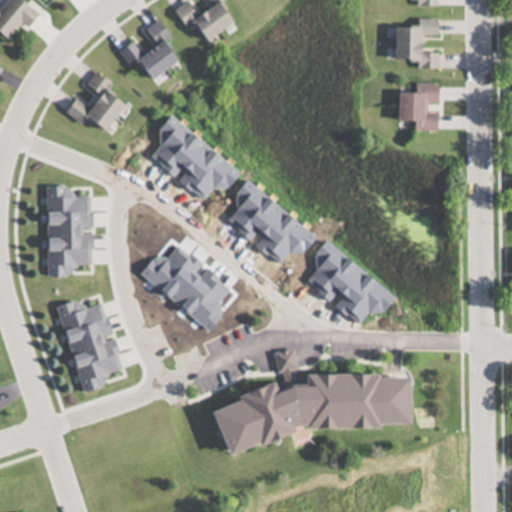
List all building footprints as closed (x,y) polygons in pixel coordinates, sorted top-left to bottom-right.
[(4,0),(0,6),(0,37),(4,41),(17,25),(24,30),(36,15),(16,0),(4,0)] [(233,20),(220,0),(201,0),(206,7),(192,16),(184,3),(173,10),(195,44),(233,20)] [(436,20),(414,20),(414,29),(389,29),(388,62),(414,62),(413,70),(437,70),(437,53),(418,53),(418,37),(436,37),(436,20)] [(141,83),(174,60),(161,42),(167,38),(155,21),(139,32),(149,46),(137,55),(128,43),(117,50),(141,83)] [(60,113),(79,126),(82,122),(98,133),(119,104),(100,91),(105,83),(91,74),(82,88),(92,94),(83,108),(70,99),(60,113)] [(411,132),(435,133),(435,114),(425,113),(425,104),(436,104),(436,85),(412,84),(412,94),(393,94),(392,122),(411,123),(411,132)] [(40,188),(41,278),(69,277),(69,267),(87,267),(87,198),(68,198),(67,187),(40,188)] [(54,311),(76,395),(103,388),(99,376),(117,371),(99,299),(54,311)] [(297,432),(366,431),(377,428),(395,428),(399,426),(398,377),(295,379),(295,387),(286,390),(280,390),(266,394),(264,386),(228,397),(228,405),(203,412),(217,458),(297,432)]
